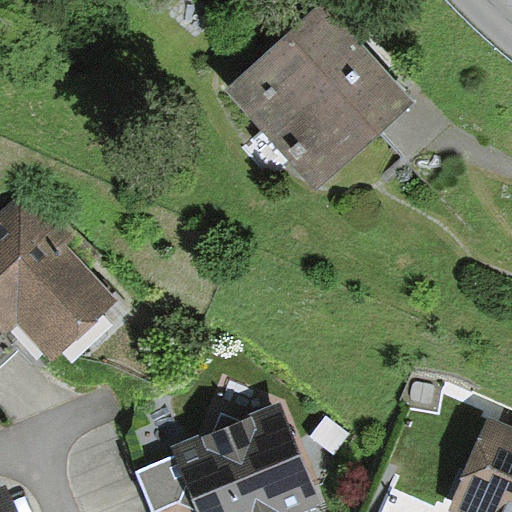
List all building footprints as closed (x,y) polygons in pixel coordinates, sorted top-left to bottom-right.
[(226,95),(314,194),(413,108),(325,9),(226,95)] [(39,186),(0,222),(0,323),(8,332),(20,321),(55,358),(118,300),(72,251),(87,237),(39,186)] [(180,450),(203,511),(309,511),(322,507),(286,410),(180,450)] [(453,511),(511,511),(511,424),(494,417),(453,511)] [(0,511),(16,511),(10,495),(0,498),(0,511)]
